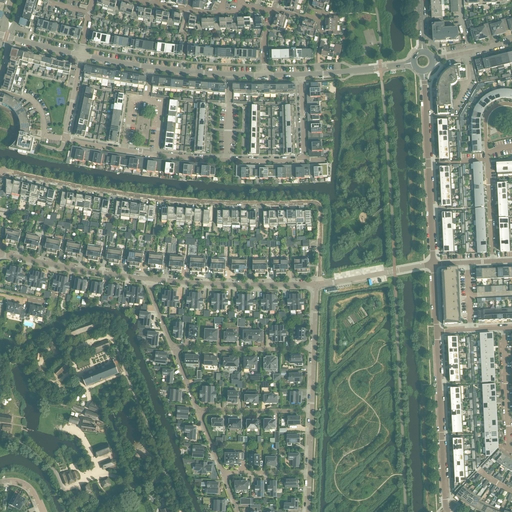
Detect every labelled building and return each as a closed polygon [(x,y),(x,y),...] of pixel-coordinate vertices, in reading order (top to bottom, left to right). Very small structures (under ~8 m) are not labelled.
[(104,0),(102,7),(108,9),(110,0),(111,0),(110,0),(104,0)] [(113,13),(116,14),(118,7),(118,8),(115,7),(117,2),(113,1),(111,0),(110,0),(108,9),(114,11),(113,13)] [(320,0),(318,8),(319,8),(319,9),(321,10),(322,9),(324,9),(325,3),(328,4),(329,0),(320,0)] [(298,5),(288,2),(288,3),(287,3),(286,5),(287,6),(286,8),(293,9),(292,12),(299,14),(300,11),(296,10),(298,5)] [(26,6),(26,8),(34,10),(36,11),(37,6),(26,3),(26,5),(26,6)] [(119,12),(125,14),(128,6),(126,5),(122,4),(121,9),(118,8),(118,7),(116,14),(119,15),(119,12)] [(130,19),(134,20),(136,13),(135,13),(135,14),(132,13),(134,8),(130,7),(131,6),(128,6),(125,14),(131,16),(130,19)] [(138,18),(144,19),(146,10),(143,9),(143,10),(139,9),(138,14),(136,14),(136,13),(134,20),(137,20),(138,18)] [(149,23),(152,23),(154,16),(151,16),(152,11),(148,11),(148,10),(146,10),(144,19),(150,20),(149,23)] [(156,21),(162,22),(163,13),(161,13),(157,12),(156,18),(154,17),(154,16),(152,23),(155,24),(156,21)] [(442,12),(431,12),(431,18),(436,18),(436,21),(444,20),(444,17),(442,17),(442,12)] [(167,26),(170,26),(171,19),(171,20),(168,20),(169,15),(166,14),(163,13),(162,22),(168,23),(167,26)] [(274,19),(274,20),(287,23),(288,18),(289,18),(290,15),(283,13),(282,16),(276,14),(275,16),(274,16),(274,18),(274,19)] [(171,19),(170,26),(173,27),(174,23),(180,24),(181,15),(179,14),(179,15),(175,14),(174,21),(171,20),(171,19)] [(325,24),(325,25),(337,26),(338,22),(339,22),(340,17),(330,16),(330,20),(326,19),(325,21),(324,23),(325,24)] [(194,31),(198,32),(198,25),(198,24),(198,25),(195,25),(196,18),(193,17),(190,17),(188,27),(194,28),(194,31)] [(31,21),(23,18),(21,24),(22,24),(23,27),(22,27),(30,29),(30,27),(35,29),(37,22),(31,20),(31,21)] [(256,20),(253,20),(253,23),(253,30),(256,30),(262,30),(262,28),(262,20),(262,18),(259,18),(259,19),(258,19),(256,19),(256,20)] [(217,24),(217,31),(220,31),(220,29),(226,28),(226,19),(223,19),(223,20),(220,20),(220,25),(217,25),(217,24)] [(228,19),(226,19),(226,28),(232,28),(232,31),(235,31),(235,24),(235,25),(232,25),(232,19),(228,19)] [(235,24),(235,31),(244,30),(244,28),(244,19),(241,19),(238,19),(238,24),(235,25),(235,24)] [(246,19),(244,19),(244,28),(250,28),(250,31),(252,30),(253,30),(253,23),(253,24),(250,24),(250,19),(246,19)] [(304,30),(307,31),(310,21),(309,21),(308,20),(306,19),(305,20),(304,20),(302,26),(299,25),(297,32),(303,34),(304,30)] [(500,23),(497,24),(499,35),(502,34),(505,33),(504,31),(507,30),(505,19),(501,20),(500,23)] [(198,25),(198,32),(202,31),(202,29),(208,29),(208,20),(205,20),(202,20),(202,25),(199,26),(199,25),(198,25)] [(210,20),(208,20),(208,29),(214,29),(214,31),(217,31),(217,24),(217,25),(214,25),(214,20),(210,20)] [(287,23),(274,20),(274,21),(273,21),(272,23),(273,25),(272,26),(279,28),(278,31),(285,32),(286,29),(285,29),(287,23)] [(45,31),(47,32),(50,21),(47,21),(45,21),(44,21),(44,22),(42,31),(45,32),(45,31)] [(310,21),(307,31),(310,32),(309,35),(315,37),(316,30),(313,29),(315,23),(314,22),(313,21),(311,21),(310,21)] [(52,34),(58,35),(60,24),(55,23),(52,34)] [(491,23),(487,24),(490,35),(493,34),(494,36),(496,35),(497,36),(499,35),(497,24),(493,25),(491,23)] [(58,35),(63,37),(65,27),(66,25),(60,24),(58,35)] [(458,28),(443,29),(442,28),(444,28),(444,24),(432,24),(432,38),(437,42),(440,42),(459,42),(458,28)] [(483,28),(479,29),(482,40),(485,39),(488,38),(487,36),(490,35),(487,24),(483,25),(483,28)] [(337,26),(325,25),(325,26),(324,27),(324,29),(325,30),(325,31),(330,31),(329,35),(339,35),(339,32),(337,31),(337,26)] [(76,30),(74,39),(77,40),(77,39),(79,39),(81,31),(82,32),(83,28),(76,27),(76,30)] [(482,40),(479,29),(475,30),(474,27),(470,29),(473,40),(473,39),(476,39),(476,41),(479,40),(482,40)] [(326,57),(327,57),(329,47),(323,46),(324,42),(321,41),(319,49),(322,49),(321,56),(322,56),(323,57),(325,57),(326,57)] [(329,47),(327,57),(328,57),(328,58),(330,59),(331,58),(333,58),(333,55),(339,56),(342,46),(335,45),(334,48),(329,47)] [(11,61),(19,64),(19,63),(22,64),(22,63),(23,61),(22,61),(25,53),(24,53),(24,54),(13,50),(10,58),(12,59),(11,61)] [(28,54),(25,53),(22,61),(23,61),(22,63),(28,65),(28,63),(31,53),(28,52),(28,53),(28,54)] [(505,54),(501,55),(503,66),(510,64),(507,55),(505,55),(505,54)] [(497,57),(495,58),(497,67),(498,69),(504,68),(503,66),(501,55),(498,56),(497,56),(497,57)] [(39,57),(36,56),(34,64),(40,66),(42,56),(40,56),(39,57)] [(45,57),(42,56),(40,66),(39,68),(45,69),(46,67),(48,59),(45,58),(45,57)] [(493,57),(489,58),(491,69),(497,67),(495,58),(493,58),(493,57)] [(51,60),(48,59),(46,67),(52,69),(54,59),(51,58),(51,59),(51,60)] [(485,60),(483,61),(485,70),(491,69),(489,58),(486,59),(485,59),(484,59),(485,60)] [(485,70),(483,61),(481,61),(480,60),(481,60),(475,61),(475,62),(478,74),(483,72),(482,71),(485,70)] [(9,64),(8,67),(17,69),(18,66),(19,64),(11,61),(10,61),(11,61),(10,64),(9,64)] [(63,63),(60,62),(58,70),(63,72),(66,62),(63,61),(63,62),(63,63)] [(68,62),(66,62),(63,72),(63,73),(69,75),(69,73),(71,65),(68,64),(68,63),(68,62)] [(438,115),(437,115),(436,115),(451,115),(451,116),(453,116),(453,111),(451,111),(449,85),(451,86),(452,86),(453,85),(454,85),(455,84),(456,83),(457,82),(457,81),(457,80),(466,79),(465,65),(460,65),(458,65),(456,66),(453,66),(451,67),(449,68),(447,69),(445,71),(444,72),(443,73),(442,75),(441,76),(440,78),(441,78),(440,81),(437,80),(436,82),(436,85),(435,88),(436,88),(436,91),(435,91),(435,96),(437,96),(437,99),(435,99),(436,103),(437,103),(437,107),(436,107),(436,111),(437,111),(438,115)] [(84,76),(90,77),(92,68),(86,66),(86,68),(86,67),(84,73),(85,73),(84,76)] [(8,70),(7,73),(16,75),(17,69),(8,67),(7,69),(8,70)] [(5,75),(5,78),(14,81),(16,81),(18,76),(16,75),(7,73),(7,76),(6,76),(5,75)] [(5,81),(4,84),(13,87),(14,81),(5,78),(4,81),(5,81)] [(13,87),(4,84),(3,87),(2,87),(1,90),(11,93),(13,87)] [(310,90),(310,94),(320,93),(320,84),(318,84),(311,84),(311,85),(307,85),(307,90),(310,90)] [(494,92),(492,92),(495,100),(497,100),(499,99),(500,99),(499,90),(496,91),(494,92)] [(487,93),(485,94),(491,103),(492,102),(494,101),(495,100),(492,92),(491,91),(489,92),(487,93)] [(307,98),(308,103),(319,102),(318,98),(320,98),(320,93),(310,94),(310,98),(307,98)] [(481,97),(479,99),(487,106),(488,105),(489,104),(491,103),(485,94),(483,96),(481,97)] [(3,104),(7,105),(11,97),(8,95),(7,96),(5,96),(3,104)] [(7,105),(10,108),(15,101),(14,100),(14,98),(11,97),(7,105)] [(81,101),(80,104),(91,106),(93,106),(94,101),(92,101),(81,98),(81,99),(83,99),(82,101),(81,101)] [(475,105),(476,106),(484,110),(485,109),(486,107),(487,106),(479,99),(477,101),(476,103),(475,105)] [(10,108),(14,110),(20,104),(18,101),(17,102),(15,101),(10,108)] [(310,108),(311,112),(321,111),(321,107),(319,107),(319,102),(308,103),(308,108),(310,108)] [(14,110),(16,114),(23,109),(22,107),(23,106),(20,104),(14,110)] [(474,110),(473,112),(481,115),(482,113),(483,112),(484,110),(476,106),(475,108),(474,110)] [(16,114),(19,117),(27,113),(26,110),(24,110),(23,109),(16,114)] [(79,111),(78,114),(91,117),(92,112),(90,111),(79,109),(80,109),(80,111),(79,111)] [(308,116),(308,121),(319,120),(319,116),(321,116),(321,111),(311,112),(311,116),(308,116)] [(470,116),(469,118),(480,120),(480,118),(481,117),(481,115),(473,112),(471,111),(470,114),(470,116)] [(19,117),(20,121),(28,119),(28,117),(29,116),(27,113),(19,117)] [(78,116),(77,120),(90,122),(91,117),(78,114),(78,115),(79,115),(79,117),(78,116)] [(437,124),(437,127),(448,126),(448,118),(442,118),(442,121),(437,121),(437,122),(438,122),(438,124),(437,124)] [(76,122),(76,125),(87,127),(89,128),(90,122),(77,120),(78,120),(78,122),(76,122)] [(311,126),(311,130),(321,129),(321,125),(319,125),(319,120),(308,121),(308,126),(311,126)] [(309,134),(309,139),(320,138),(320,134),(322,134),(321,129),(311,130),(311,134),(309,134)] [(30,136),(21,134),(20,136),(19,136),(19,138),(18,140),(17,142),(15,144),(14,146),(12,147),(13,150),(19,151),(18,154),(20,154),(21,155),(22,155),(24,155),(25,155),(27,155),(27,153),(31,154),(34,139),(29,138),(30,137),(30,136)] [(312,144),(312,148),(322,147),(322,143),(320,143),(320,138),(309,139),(309,144),(312,144)] [(75,161),(79,161),(81,151),(77,151),(78,148),(73,147),(72,152),(68,151),(67,156),(71,157),(70,158),(75,159),(75,161)] [(322,147),(312,148),(312,152),(309,152),(309,157),(320,157),(320,152),(322,152),(322,147)] [(84,160),(88,161),(90,150),(85,149),(85,152),(81,151),(79,161),(83,162),(84,160)] [(93,164),(97,165),(99,155),(95,154),(95,151),(90,150),(88,161),(93,162),(93,164)] [(102,164),(106,164),(108,153),(103,153),(103,155),(99,155),(97,165),(101,165),(102,164)] [(111,167),(115,168),(117,157),(113,157),(113,154),(108,153),(106,164),(111,165),(111,167)] [(450,153),(438,154),(439,154),(440,156),(438,156),(438,159),(444,159),(444,162),(450,162),(450,153)] [(119,166),(124,167),(126,156),(121,155),(120,158),(117,157),(115,168),(119,168),(119,166)] [(129,170),(133,170),(134,160),(131,160),(131,157),(126,156),(124,167),(129,168),(129,170)] [(138,169),(142,170),(144,159),(139,158),(138,161),(134,160),(133,170),(137,171),(138,169)] [(147,172),(151,173),(152,162),(148,162),(149,159),(144,159),(142,170),(147,170),(147,172)] [(156,171),(160,172),(162,161),(157,160),(156,163),(152,162),(151,173),(155,173),(156,171)] [(165,174),(169,174),(170,164),(166,164),(167,161),(162,161),(160,172),(165,172),(165,174)] [(174,173),(178,173),(179,162),(174,162),(174,165),(170,164),(169,174),(173,175),(174,173)] [(183,176),(187,176),(188,166),(184,166),(185,163),(179,162),(178,173),(183,174),(183,176)] [(192,175),(197,175),(197,164),(192,163),(192,166),(188,166),(187,176),(192,176),(192,175)] [(201,177),(206,177),(206,167),(202,167),(203,164),(197,164),(197,175),(201,175),(201,177)] [(206,167),(206,177),(210,178),(210,176),(215,176),(216,165),(210,165),(210,167),(206,167)] [(314,165),(309,166),(309,177),(314,177),(314,178),(318,178),(318,168),(314,168),(314,165)] [(322,168),(318,168),(318,178),(323,178),(323,176),(328,176),(327,165),(322,165),(322,168)] [(439,171),(439,174),(451,173),(450,165),(444,165),(445,168),(439,168),(439,169),(440,169),(440,171),(439,171)] [(241,179),(246,179),(246,169),(242,169),(242,166),(237,166),(236,177),(241,177),(241,179)] [(250,177),(255,177),(255,166),(250,166),(250,169),(246,169),(246,179),(250,179),(250,177)] [(260,179),(264,179),(264,169),(260,169),(260,166),(255,166),(255,177),(260,177),(260,179)] [(264,169),(264,179),(268,179),(268,178),(273,178),(273,166),(268,166),(268,169),(264,169)] [(278,166),(273,166),(273,178),(278,178),(278,179),(282,179),(282,169),(278,169),(278,166)] [(286,169),(282,169),(282,179),(286,179),(286,177),(291,177),(291,166),(286,166),(286,169)] [(296,166),(291,166),(291,177),(296,177),(296,179),(300,179),(300,169),(296,169),(296,166)] [(304,169),(300,169),(300,179),(305,179),(304,177),(309,177),(309,166),(304,166),(304,169)] [(11,195),(14,181),(14,182),(7,180),(6,180),(6,194),(11,195)] [(20,196),(23,184),(23,183),(23,185),(20,184),(20,183),(15,182),(14,181),(11,195),(12,194),(20,195),(20,196)] [(28,200),(29,200),(32,186),(31,187),(29,186),(29,185),(23,184),(20,196),(21,196),(29,198),(28,200)] [(37,202),(41,188),(40,189),(37,188),(38,187),(32,186),(29,200),(37,202)] [(46,203),(49,190),(49,191),(46,190),(46,189),(41,188),(37,202),(38,202),(38,200),(46,202),(46,203)] [(50,190),(49,190),(46,203),(46,206),(53,207),(54,201),(53,201),(53,199),(54,199),(53,199),(55,192),(55,191),(50,190)] [(65,208),(66,208),(68,193),(68,194),(63,193),(63,192),(62,192),(60,206),(66,207),(65,208)] [(74,209),(75,209),(77,195),(77,196),(74,196),(74,195),(68,194),(68,193),(66,208),(74,209)] [(83,211),(86,196),(85,198),(83,197),(83,196),(77,195),(75,209),(75,207),(84,209),(83,211)] [(92,212),(95,198),(94,199),(91,199),(92,198),(86,197),(86,196),(83,211),(84,211),(92,212)] [(101,214),(104,200),(103,200),(103,201),(100,200),(100,199),(95,198),(92,212),(93,210),(101,212),(101,214)] [(104,200),(101,214),(101,213),(107,214),(109,201),(104,200)] [(452,200),(440,201),(442,201),(442,203),(441,203),(441,207),(446,206),(447,209),(452,209),(452,200)] [(121,216),(130,217),(131,203),(131,205),(128,204),(128,203),(123,203),(123,202),(122,202),(121,216)] [(130,217),(139,218),(140,204),(140,206),(137,205),(137,204),(132,204),(132,203),(131,203),(130,217)] [(147,220),(149,206),(149,207),(146,206),(140,205),(140,204),(139,218),(139,217),(148,218),(147,220)] [(176,223),(177,208),(177,209),(174,209),(174,208),(168,208),(167,222),(167,220),(176,221),(176,223)] [(185,223),(186,209),(186,210),(183,210),(183,209),(177,209),(177,208),(176,223),(185,223)] [(194,222),(195,210),(195,211),(192,211),(192,210),(186,209),(185,223),(185,221),(194,222)] [(203,224),(204,210),(204,212),(201,211),(201,210),(195,210),(194,222),(203,223),(203,224)] [(231,226),(232,226),(232,211),(232,213),(229,212),(223,211),(223,226),(223,225),(231,226)] [(240,226),(241,226),(241,212),(241,213),(238,213),(238,212),(232,212),(232,211),(232,226),(240,226)] [(278,212),(278,226),(279,226),(278,224),(287,224),(287,226),(287,211),(287,213),(284,213),(284,212),(278,212)] [(287,211),(287,226),(288,226),(296,225),(296,226),(296,211),(296,212),(293,212),(287,212),(287,211)] [(296,211),(296,226),(297,226),(297,225),(305,225),(305,211),(305,212),(302,212),(302,211),(296,212),(296,211)] [(305,211),(305,225),(305,228),(313,228),(313,223),(311,223),(311,211),(305,211)] [(441,217),(441,220),(453,219),(452,211),(447,211),(447,214),(441,214),(441,215),(442,215),(442,217),(441,217)] [(241,226),(250,226),(250,212),(250,213),(247,213),(247,212),(241,212),(241,226)] [(269,212),(269,226),(270,226),(278,226),(278,212),(278,213),(275,213),(275,212),(269,212)] [(6,243),(11,245),(14,230),(13,232),(6,230),(6,235),(6,236),(6,237),(5,244),(6,244),(6,243)] [(14,230),(11,245),(16,246),(16,243),(19,243),(18,243),(19,239),(20,239),(20,238),(21,232),(14,230)] [(26,248),(31,249),(34,235),(27,233),(28,233),(27,233),(26,240),(25,240),(26,240),(25,244),(24,244),(24,245),(27,245),(26,248)] [(34,235),(31,249),(36,250),(37,247),(39,248),(39,247),(40,243),(41,238),(34,237),(34,235)] [(47,253),(52,253),(54,239),(53,241),(47,239),(46,244),(46,245),(45,249),(47,249),(46,253),(47,253)] [(54,239),(52,253),(57,254),(57,251),(59,252),(60,247),(62,240),(54,239)] [(67,256),(72,257),(75,243),(68,241),(66,248),(66,253),(65,253),(68,253),(67,256)] [(75,243),(72,257),(77,258),(77,259),(78,255),(80,256),(80,255),(81,251),(82,246),(81,245),(81,246),(75,245),(75,243)] [(88,260),(93,261),(95,246),(95,248),(88,247),(88,246),(87,252),(86,256),(86,257),(88,257),(88,260)] [(95,246),(93,261),(98,262),(98,259),(101,259),(101,254),(102,247),(95,246)] [(454,246),(443,247),(444,247),(444,249),(443,249),(443,252),(449,252),(449,255),(455,254),(454,246)] [(109,263),(114,264),(116,249),(109,248),(108,248),(107,255),(108,255),(107,260),(107,259),(107,260),(109,260),(109,264),(109,263)] [(116,249),(114,264),(119,265),(119,262),(121,262),(122,257),(123,250),(116,249)] [(130,266),(134,267),(136,252),(129,251),(129,250),(128,258),(128,262),(127,262),(127,263),(130,263),(129,266),(130,266)] [(136,252),(134,267),(139,267),(140,264),(142,264),(143,260),(143,253),(136,252)] [(151,268),(155,269),(157,254),(150,253),(149,260),(149,261),(148,265),(150,265),(150,269),(151,269),(151,268)] [(157,254),(155,269),(160,269),(161,266),(163,266),(163,262),(164,255),(157,254)] [(171,270),(176,271),(177,256),(170,255),(171,255),(170,255),(169,262),(169,263),(170,263),(169,267),(171,267),(171,271),(171,270)] [(177,256),(176,271),(181,271),(181,268),(184,268),(184,264),(184,263),(184,258),(177,258),(178,256),(177,256)] [(192,272),(197,272),(198,257),(191,257),(190,264),(190,268),(190,269),(192,269),(192,272)] [(198,257),(197,272),(202,273),(202,269),(205,270),(205,269),(204,269),(205,265),(205,257),(205,258),(198,257)] [(8,272),(6,277),(9,277),(8,282),(13,283),(16,269),(11,267),(10,272),(8,272)] [(442,272),(445,325),(459,324),(459,319),(459,316),(457,309),(458,309),(458,308),(457,302),(458,302),(458,301),(457,294),(458,294),(458,293),(456,287),(457,287),(457,286),(456,279),(457,279),(457,278),(455,272),(458,271),(458,267),(457,267),(457,268),(456,268),(450,268),(450,269),(447,269),(447,271),(442,272)] [(16,269),(13,283),(18,285),(19,280),(22,280),(26,281),(26,277),(23,276),(23,275),(21,274),(22,270),(16,269)] [(31,287),(36,288),(39,273),(34,272),(33,277),(31,277),(30,282),(32,283),(31,287)] [(39,273),(36,288),(42,289),(43,285),(45,285),(46,280),(44,279),(45,274),(39,273)] [(55,292),(60,293),(63,278),(57,277),(56,282),(54,281),(53,287),(55,287),(55,292)] [(63,278),(60,293),(65,294),(66,289),(68,290),(69,284),(67,284),(68,279),(63,278)] [(74,291),(85,292),(87,282),(76,280),(74,291)] [(91,293),(102,295),(103,285),(93,283),(91,293)] [(108,296),(119,297),(120,287),(109,285),(108,296)] [(123,293),(122,304),(125,305),(126,298),(127,298),(129,299),(129,303),(134,304),(136,289),(130,288),(130,293),(127,293),(123,293)] [(136,289),(134,304),(139,305),(140,300),(142,300),(143,295),(140,294),(141,289),(136,289)] [(164,307),(170,308),(171,292),(166,292),(165,297),(163,297),(162,302),(165,302),(164,307)] [(171,292),(170,308),(175,308),(176,303),(178,303),(178,298),(176,298),(176,293),(171,292)] [(189,309),(194,309),(195,294),(190,294),(190,299),(187,298),(187,304),(189,304),(189,309)] [(195,294),(194,309),(200,310),(200,305),(203,305),(203,299),(200,299),(201,294),(195,294)] [(214,310),(220,310),(220,295),(215,295),(214,300),(212,300),(212,305),(214,305),(214,310)] [(220,295),(220,310),(225,311),(225,306),(227,306),(228,300),(225,300),(225,295),(220,295)] [(301,295),(295,296),(296,311),(301,311),(301,306),(303,306),(303,300),(301,300),(301,295)] [(296,311),(295,296),(290,296),(290,301),(288,301),(288,306),(290,306),(290,311),(296,311)] [(19,318),(24,319),(26,309),(26,308),(26,310),(22,310),(22,307),(9,304),(7,312),(11,313),(11,315),(11,316),(12,317),(14,317),(15,316),(16,315),(16,314),(20,315),(19,318)] [(26,309),(24,319),(25,317),(29,318),(30,315),(34,316),(34,317),(34,319),(35,319),(36,320),(37,319),(38,318),(38,317),(43,318),(45,310),(31,307),(31,309),(26,309)] [(138,322),(137,329),(145,330),(145,326),(150,327),(151,314),(141,313),(140,319),(145,319),(144,326),(141,326),(141,323),(138,322)] [(68,331),(70,338),(97,328),(95,321),(68,331)] [(177,324),(177,329),(174,328),(174,334),(176,334),(176,339),(181,339),(182,324),(177,324)] [(195,340),(197,340),(198,327),(190,327),(190,331),(189,331),(189,335),(190,335),(189,340),(191,340),(191,341),(195,341),(195,340)] [(295,337),(295,341),(305,341),(305,329),(298,329),(298,337),(295,337)] [(209,342),(212,342),(212,341),(217,341),(218,331),(205,330),(205,334),(203,334),(203,337),(205,337),(205,341),(210,341),(209,342)] [(226,331),(226,334),(225,334),(225,341),(237,342),(237,334),(233,334),(233,331),(226,331)] [(249,341),(253,341),(253,332),(252,332),(252,331),(245,331),(245,332),(244,332),(244,341),(245,341),(245,342),(249,342),(249,341)] [(253,332),(253,341),(257,341),(257,342),(261,342),(261,341),(262,341),(262,332),(261,332),(261,331),(254,331),(254,332),(253,332)] [(152,346),(157,347),(159,334),(148,333),(148,339),(153,339),(152,346)] [(447,341),(447,344),(459,343),(458,335),(453,335),(453,338),(447,338),(447,339),(448,339),(448,341),(447,341)] [(108,340),(94,346),(97,354),(111,348),(108,340)] [(54,341),(49,343),(55,356),(59,355),(54,341)] [(167,354),(156,353),(155,363),(166,364),(167,354)] [(185,361),(185,364),(186,364),(194,364),(194,367),(198,367),(199,356),(198,356),(193,356),(191,356),(186,356),(186,357),(185,357),(184,361),(185,361)] [(290,356),(290,364),(298,363),(298,366),(302,366),(302,360),(302,356),(290,356)] [(204,366),(217,366),(217,358),(213,357),(209,357),(205,357),(204,366)] [(224,363),(224,365),(224,369),(229,369),(229,367),(237,367),(237,366),(238,360),(235,360),(235,358),(234,358),(232,358),(230,358),(230,360),(224,359),(224,362),(224,363)] [(255,371),(257,371),(257,358),(244,358),(244,369),(255,369),(255,371)] [(265,370),(265,371),(276,371),(276,369),(277,369),(277,359),(265,360),(265,370)] [(118,374),(115,365),(83,378),(86,387),(118,374)] [(167,376),(167,383),(172,384),(173,371),(163,370),(163,376),(167,376)] [(460,376),(449,376),(450,376),(450,379),(449,379),(449,382),(455,382),(455,384),(461,384),(460,376)] [(450,392),(450,395),(461,394),(461,386),(455,386),(455,389),(450,389),(450,390),(451,390),(451,392),(450,392)] [(202,403),(208,403),(209,388),(203,388),(203,393),(201,392),(200,398),(203,398),(202,403)] [(209,388),(208,403),(213,403),(213,399),(216,399),(216,393),(214,393),(214,388),(209,388)] [(182,391),(171,391),(170,401),(181,402),(182,391)] [(239,393),(228,392),(228,402),(232,403),(232,404),(236,404),(236,403),(237,403),(237,397),(239,397),(239,393)] [(245,396),(245,403),(250,403),(253,403),(253,404),(258,404),(258,395),(254,394),(254,392),(246,392),(246,396),(245,396)] [(290,403),(301,403),(301,393),(291,393),(290,403)] [(271,394),(270,394),(269,394),(269,395),(269,396),(264,396),(264,404),(277,404),(277,396),(273,396),(273,395),(272,394),(271,394)] [(89,409),(97,412),(100,405),(92,402),(89,409)] [(74,404),(72,409),(82,413),(84,409),(74,404)] [(177,419),(188,419),(188,409),(178,408),(177,419)] [(87,411),(85,416),(97,421),(98,415),(87,411)] [(266,419),(265,420),(264,420),(264,430),(265,430),(265,431),(269,431),(269,430),(275,430),(275,428),(275,421),(272,421),(272,420),(268,420),(267,419),(266,419)] [(230,420),(229,432),(236,432),(236,429),(241,429),(241,421),(238,421),(238,420),(233,420),(230,420)] [(252,432),(253,432),(254,431),(254,430),(258,430),(258,421),(254,421),(254,420),(251,420),(251,421),(247,421),(247,430),(251,430),(251,431),(252,432)] [(196,428),(186,427),(185,433),(190,433),(190,441),(195,441),(196,428)] [(463,427),(451,427),(451,428),(453,427),(453,430),(452,430),(452,433),(457,433),(458,435),(463,435),(463,427)] [(287,439),(288,446),(291,446),(291,443),(299,443),(299,436),(287,436),(287,439)] [(452,443),(452,445),(464,445),(463,437),(458,437),(458,440),(452,440),(453,440),(453,442),(452,443)] [(485,439),(485,447),(489,447),(489,444),(497,444),(497,438),(485,439)] [(489,447),(485,447),(486,456),(490,456),(498,448),(497,444),(489,444),(489,447)] [(109,445),(94,451),(96,457),(111,452),(109,445)] [(193,447),(193,457),(203,458),(204,447),(193,447)] [(494,460),(496,462),(502,454),(501,453),(502,452),(499,450),(492,458),(494,460)] [(238,454),(234,454),(234,453),(230,453),(230,454),(225,454),(225,455),(225,460),(225,465),(230,465),(230,466),(234,466),(234,465),(238,465),(238,461),(244,461),(244,453),(238,453),(238,454)] [(293,467),(299,468),(299,455),(289,454),(289,460),(293,460),(293,467)] [(498,464),(500,465),(506,457),(505,456),(502,454),(496,462),(498,464)] [(250,456),(250,465),(255,465),(256,466),(257,466),(258,465),(259,465),(259,459),(260,459),(260,456),(254,456),(253,455),(251,455),(251,456),(250,456)] [(266,458),(266,466),(276,466),(276,458),(276,455),(271,455),(271,458),(266,458)] [(503,467),(505,468),(510,460),(508,459),(506,457),(500,465),(503,467)] [(112,460),(100,464),(102,469),(114,465),(112,460)] [(196,471),(201,471),(200,474),(206,474),(206,472),(211,472),(211,466),(206,466),(207,464),(201,463),(201,466),(196,466),(196,471)] [(71,470),(66,472),(70,484),(75,482),(71,470)] [(64,472),(60,474),(65,485),(69,483),(64,472)] [(454,475),(454,478),(460,478),(463,478),(463,481),(466,481),(465,472),(454,472),(454,473),(455,473),(455,475),(454,475)] [(108,478),(100,481),(103,488),(110,485),(108,478)] [(460,478),(454,478),(455,478),(455,480),(454,480),(455,492),(461,486),(460,481),(463,481),(463,478),(460,478)] [(201,483),(202,480),(195,479),(195,483),(201,483),(201,487),(205,487),(205,486),(208,486),(207,494),(218,494),(218,483),(201,483)] [(235,491),(236,491),(236,492),(239,492),(239,491),(244,491),(244,492),(248,492),(248,482),(235,482),(235,491)] [(258,497),(263,497),(263,482),(258,482),(258,487),(255,487),(255,492),(258,492),(258,497)] [(270,492),(270,497),(276,497),(276,482),(270,482),(270,487),(268,487),(268,492),(270,492)] [(89,485),(82,487),(84,494),(91,491),(89,485)] [(461,499),(468,490),(464,486),(458,492),(459,492),(456,495),(457,495),(456,496),(457,496),(461,499)] [(465,502),(466,502),(472,493),(468,490),(461,499),(466,502),(465,502)] [(470,505),(470,506),(477,496),(472,493),(466,502),(470,505)] [(14,508),(20,497),(15,494),(8,505),(9,505),(14,508)] [(475,508),(480,500),(481,498),(477,496),(470,506),(471,505),(475,508)] [(14,508),(19,510),(25,500),(20,497),(14,508)] [(285,504),(284,510),(297,510),(298,500),(292,499),(292,504),(285,504)] [(480,511),(485,503),(480,500),(475,508),(475,509),(475,508),(480,511)] [(214,501),(214,511),(225,511),(225,502),(214,501)] [(486,511),(489,505),(485,503),(480,511),(482,511),(486,511)]
